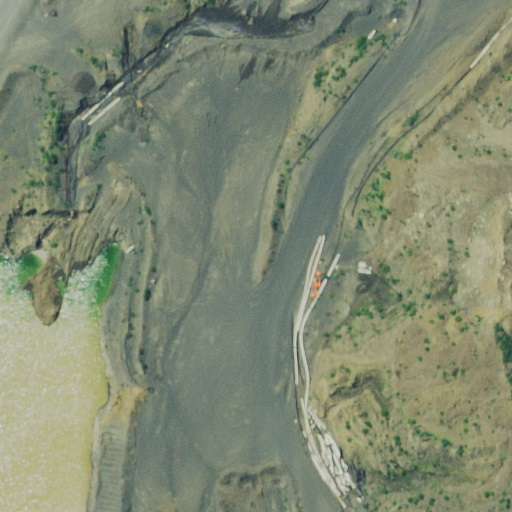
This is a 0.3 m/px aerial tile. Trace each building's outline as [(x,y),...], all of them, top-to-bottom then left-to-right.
[(424,280),(404,276),(400,294),(420,298),(424,280)] [(329,285),(318,284),(317,296),(328,297),(329,285)] [(366,331),(367,307),(341,306),(341,309),(327,309),(326,338),(334,338),(334,349),(369,350),(369,331),(366,331)] [(394,307),(383,306),(382,322),(392,323),(394,307)] [(380,308),(372,307),(371,330),(378,331),(380,308)]
